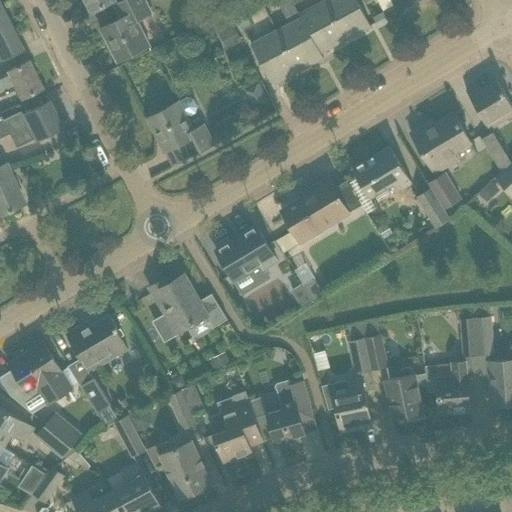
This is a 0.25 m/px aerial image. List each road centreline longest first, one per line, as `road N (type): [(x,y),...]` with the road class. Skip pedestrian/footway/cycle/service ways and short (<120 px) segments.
road 1 (unclassified): [(159,232),(509,30)]
road 2 (residential): [(511,440),(453,442),(336,471),(222,511)]
road 3 (residential): [(159,232),(42,0)]
road 4 (residential): [(386,511),(511,477)]
